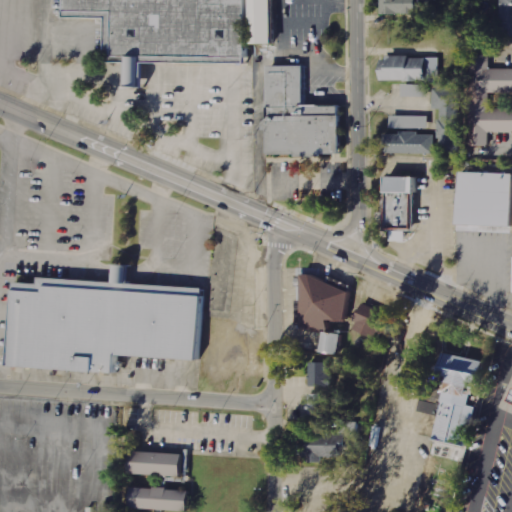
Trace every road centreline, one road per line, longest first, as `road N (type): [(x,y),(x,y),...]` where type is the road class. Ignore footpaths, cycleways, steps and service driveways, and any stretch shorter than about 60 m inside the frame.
road 1 (primary): [(0,103),(357,260)]
road 2 (tertiary): [(272,511),(272,225)]
road 3 (residential): [(269,405),(0,386)]
road 4 (primary): [(357,260),(355,0)]
road 5 (primary): [(511,329),(357,260)]
